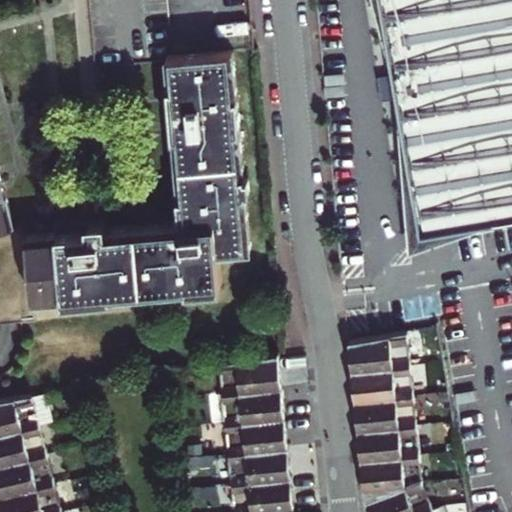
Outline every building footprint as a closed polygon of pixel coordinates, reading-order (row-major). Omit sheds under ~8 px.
[(511,0),(380,0),(417,233),(511,216),(511,0)] [(219,288),(217,260),(251,257),(231,62),(165,69),(181,232),(109,239),(108,227),(60,232),(61,241),(28,245),(34,304),(219,288)] [(0,236),(14,233),(0,175),(0,236)] [(354,369),(414,364),(411,329),(351,339),(353,357),(354,369)] [(278,351),(219,362),(222,393),(282,387),(280,372),(278,351)] [(416,394),(414,364),(354,369),(356,389),(357,399),(416,394)] [(225,423),(285,417),(284,406),(282,387),(222,393),(225,423)] [(0,434),(43,424),(36,393),(0,398),(0,434)] [(419,424),(416,394),(357,399),(359,418),(360,430),(419,424)] [(287,437),(285,417),(225,423),(228,453),(288,447),(287,437)] [(0,464),(50,452),(43,424),(0,434),(0,464)] [(421,454),(419,424),(360,430),(362,447),(363,460),(421,454)] [(291,466),(288,447),(228,453),(231,483),(292,477),(291,466)] [(0,495),(57,482),(50,452),(0,464),(0,495)] [(423,479),(421,454),(363,460),(365,480),(367,497),(368,500),(423,479)] [(234,511),(258,511),(295,509),(293,491),(292,477),(231,483),(234,511)] [(417,511),(435,505),(423,479),(368,500),(372,511),(417,511)] [(57,482),(0,495),(0,501),(2,511),(59,511),(64,511),(57,482)]
